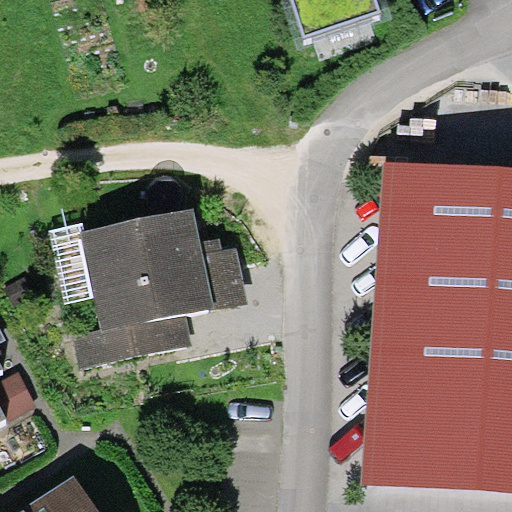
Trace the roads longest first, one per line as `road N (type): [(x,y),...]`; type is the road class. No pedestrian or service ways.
road 1 (residential): [(295,511),(308,357),(308,180)]
road 2 (track): [(308,180),(217,160),(116,158),(0,178)]
